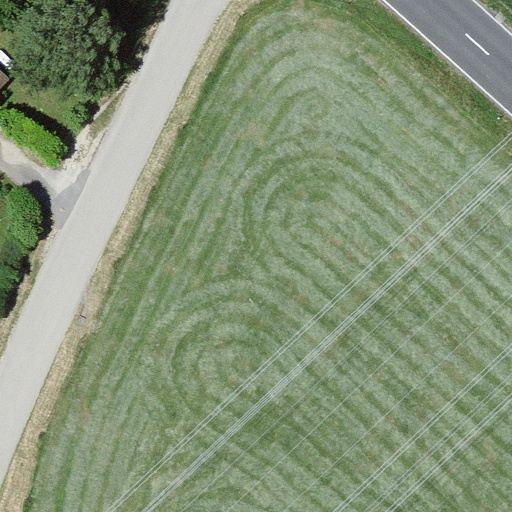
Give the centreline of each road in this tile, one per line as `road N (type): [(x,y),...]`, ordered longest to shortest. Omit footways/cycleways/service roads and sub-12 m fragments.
road 1 (residential): [(0,393),(173,0)]
road 2 (tertiary): [(398,0),(511,104)]
